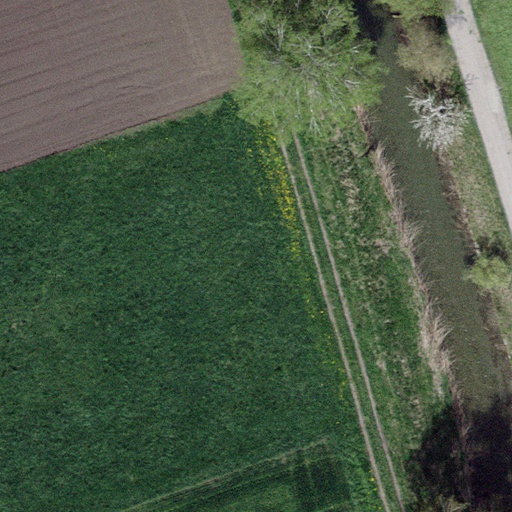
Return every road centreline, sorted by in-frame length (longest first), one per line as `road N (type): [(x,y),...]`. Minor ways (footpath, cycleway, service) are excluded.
road 1 (track): [(406,511),(361,344),(248,0)]
road 2 (track): [(511,155),(462,0)]
